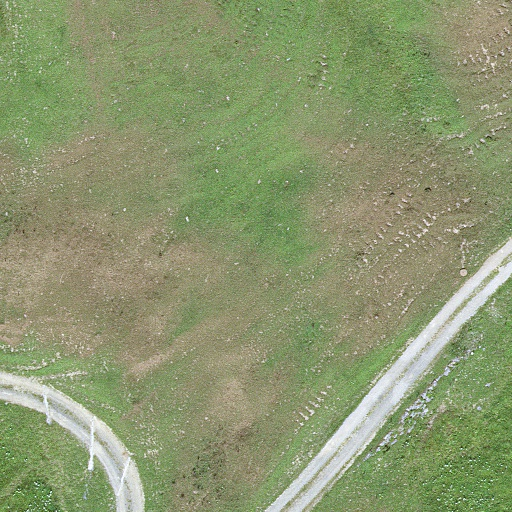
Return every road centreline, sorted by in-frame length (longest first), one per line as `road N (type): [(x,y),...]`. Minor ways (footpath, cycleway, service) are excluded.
road 1 (track): [(511,281),(454,334),(309,511)]
road 2 (track): [(131,511),(125,474),(85,429),(0,389)]
